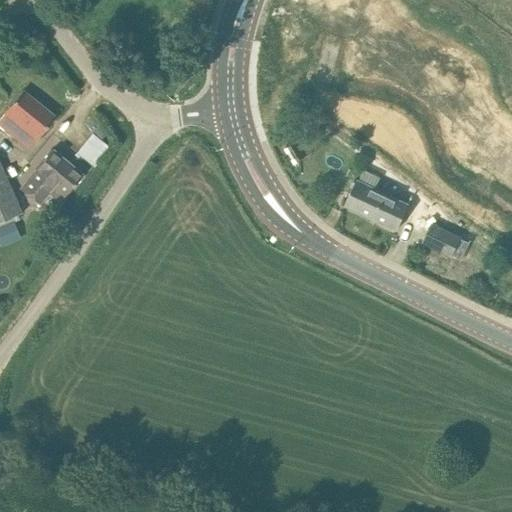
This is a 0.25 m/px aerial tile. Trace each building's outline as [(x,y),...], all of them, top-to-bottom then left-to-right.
[(54,115),(51,113),(22,90),(5,111),(0,118),(0,124),(27,147),(35,136),(36,137),(54,115)] [(47,193),(59,202),(82,174),(52,149),(19,188),(38,204),(47,193)] [(0,246),(1,248),(20,239),(14,222),(19,219),(17,215),(22,213),(0,163),(0,246)] [(364,169),(359,181),(356,180),(344,205),(397,229),(409,205),(375,188),(380,177),(364,169)] [(461,237),(431,222),(421,242),(452,256),(462,260),(470,243),(461,238),(461,237)]
